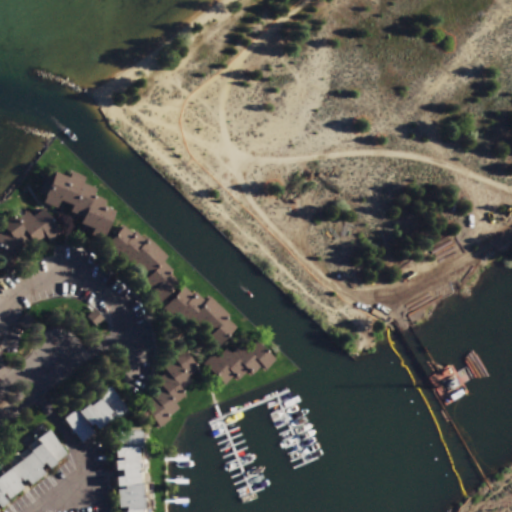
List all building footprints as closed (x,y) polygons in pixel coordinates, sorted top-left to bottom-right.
[(80,221),(67,216),(70,209),(58,204),(55,211),(42,206),(53,177),(67,182),(69,175),(82,180),(79,187),(92,192),(90,199),(103,204),(100,210),(112,214),(101,242),(88,238),(91,232),(78,227),(80,221)] [(58,237),(46,245),(43,241),(32,249),(30,245),(19,253),(22,256),(0,272),(0,238),(39,211),(58,237)] [(160,264),(170,273),(167,276),(176,285),(155,305),(146,295),(150,291),(142,282),(144,279),(126,260),(124,262),(116,253),(112,257),(103,247),(121,229),(130,238),(134,234),(143,243),(146,241),(164,260),(160,264)] [(174,318),(170,322),(160,312),(181,291),(189,299),(193,295),(203,305),(207,301),(225,320),(207,338),(188,319),(181,326),(174,318)] [(214,382),(200,367),(209,358),(212,361),(222,352),(226,357),(236,348),(243,356),(253,346),(271,365),(261,374),(258,371),(214,382)] [(178,394),(182,399),(171,407),(176,413),(165,421),(167,423),(156,431),(141,411),(151,403),(149,400),(160,392),(156,387),(166,379),(163,374),(173,366),(169,361),(179,353),(195,373),(184,381),(189,387),(178,394)] [(81,447),(62,422),(107,388),(126,413),(81,447)] [(0,507),(0,468),(47,433),(66,458),(0,507)] [(141,436),(146,511),(115,511),(110,439),(141,436)]
